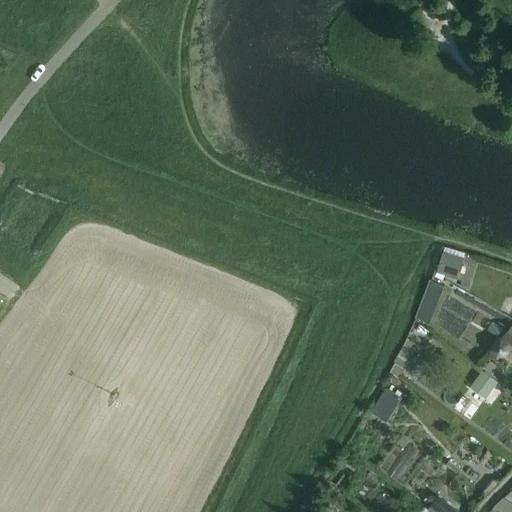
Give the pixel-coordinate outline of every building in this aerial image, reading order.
[(443,250),(437,272),(457,278),(464,256),(443,250)] [(431,279),(416,316),(430,322),(444,286),(431,279)] [(511,324),(502,336),(511,344),(511,324)] [(482,370),(473,382),(489,393),(498,381),(482,370)] [(388,387),(377,404),(391,412),(404,391),(399,388),(396,392),(388,387)] [(343,455),(338,465),(344,468),(349,458),(343,455)] [(462,511),(446,500),(438,511),(462,511)]
